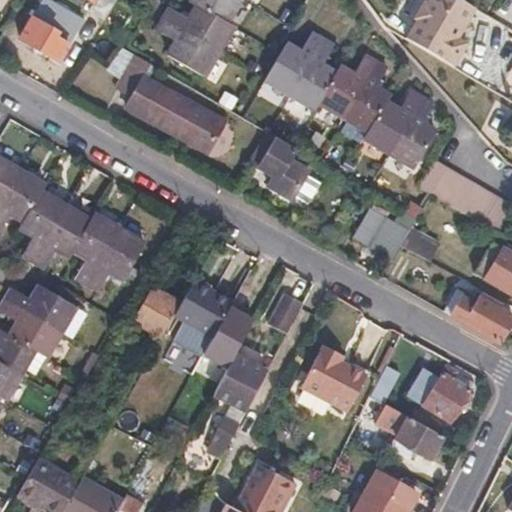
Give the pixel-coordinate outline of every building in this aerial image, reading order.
[(111,0),(90,0),(86,10),(102,18),(112,0),(111,0)] [(240,0),(191,0),(190,3),(196,6),(226,24),(240,0)] [(415,22),(405,40),(451,67),(465,45),(457,39),(475,10),(474,10),(457,0),(428,0),(426,4),(423,2),(413,20),(415,22)] [(232,28),(226,24),(196,6),(189,19),(170,8),(164,20),(218,52),(232,28)] [(55,38),(58,34),(32,19),(19,40),(58,62),(69,46),(67,45),(55,38)] [(203,77),(218,52),(164,20),(158,30),(176,41),(167,55),(203,77)] [(62,26),(58,34),(55,38),(67,45),(74,33),(62,26)] [(290,95),(321,41),(310,35),(300,52),(286,44),(265,80),(290,95)] [(333,48),(321,41),(290,95),(315,109),(319,103),(336,73),(323,65),(333,48)] [(105,69),(123,79),(130,66),(136,56),(122,47),(105,69)] [(144,78),(151,64),(136,56),(130,66),(123,79),(117,90),(132,98),(126,110),(206,153),(223,121),(144,78)] [(340,67),(336,73),(319,103),(343,117),(375,63),(363,57),(353,75),(340,67)] [(387,70),(375,63),(343,117),(369,132),(386,102),(389,96),(376,88),(387,70)] [(400,110),(386,102),(369,132),(365,138),(390,153),(422,99),(410,92),(400,110)] [(432,105),(422,99),(390,153),(415,167),(436,132),(422,124),(432,105)] [(365,138),(369,132),(343,117),(336,130),(361,144),(365,138)] [(296,152),(266,135),(249,163),(273,177),(280,181),(292,160),(296,152)] [(0,208),(21,172),(0,159),(0,208)] [(429,195),(496,234),(511,206),(511,204),(434,159),(418,188),(429,195)] [(280,181),(273,177),(266,189),(292,203),(296,197),(309,204),(320,183),(307,176),(309,171),(292,160),(280,181)] [(12,214),(25,221),(42,192),(45,186),(21,172),(0,208),(0,231),(1,232),(12,214)] [(24,254),(35,261),(67,206),(42,192),(25,221),(21,227),(35,235),(24,254)] [(373,248),(389,219),(386,218),(390,212),(374,203),(370,209),(368,208),(352,236),(373,248)] [(71,255),(74,250),(92,220),(67,206),(35,261),(46,267),(58,247),(71,255)] [(393,222),(408,231),(412,225),(415,219),(400,210),(393,222)] [(77,275),(89,283),(120,229),(95,214),(92,220),(74,250),(88,257),(77,275)] [(392,260),(400,246),(408,231),(393,222),(389,219),(373,248),(392,260)] [(408,231),(400,246),(430,262),(441,241),(412,225),(408,231)] [(120,229),(89,283),(101,290),(112,271),(125,280),(145,244),(120,229)] [(511,255),(492,244),(475,272),(511,293),(511,255)] [(233,305),(235,300),(197,278),(183,302),(177,314),(188,320),(215,336),(233,305)] [(14,289),(7,299),(62,331),(76,307),(40,286),(33,299),(14,289)] [(135,324),(162,339),(177,314),(183,302),(156,286),(135,324)] [(450,315),(463,294),(455,290),(443,311),(450,315)] [(450,315),(499,343),(511,319),(511,316),(478,297),(476,302),(463,294),(450,315)] [(288,334),(303,304),(286,295),(270,325),(288,334)] [(19,322),(11,335),(35,349),(47,357),(62,331),(7,299),(0,310),(19,322)] [(253,315),(233,305),(215,336),(205,354),(202,360),(226,371),(235,354),(253,315)] [(76,307),(62,331),(74,338),(88,313),(76,307)] [(215,336),(188,320),(178,338),(205,354),(215,336)] [(0,360),(22,373),(35,349),(11,335),(0,328),(0,360)] [(349,414),(368,377),(342,364),(345,358),(324,347),(302,389),(349,414)] [(268,372),(235,354),(226,371),(214,394),(233,405),(247,412),(268,372)] [(0,394),(6,399),(22,373),(0,360),(0,394)] [(452,421),(471,389),(453,379),(458,370),(448,365),(440,378),(425,405),(452,421)] [(425,405),(440,378),(421,367),(407,393),(425,405)] [(396,376),(384,370),(371,396),(373,397),(383,403),(396,376)] [(453,379),(471,389),(476,381),(458,370),(453,379)] [(150,402),(136,396),(130,409),(143,415),(150,402)] [(389,406),(383,403),(373,397),(361,419),(376,428),(379,423),(389,406)] [(227,417),(240,424),(247,412),(233,405),(227,417)] [(408,417),(389,406),(379,423),(400,434),(397,439),(431,458),(443,436),(440,434),(415,420),(408,417)] [(413,408),(408,417),(415,420),(440,434),(446,426),(413,408)] [(212,445),(226,452),(240,424),(227,417),(212,445)] [(45,502),(61,511),(64,511),(84,477),(87,472),(47,450),(20,494),(43,506),(45,502)] [(239,511),(276,511),(284,498),(288,500),(296,484),(259,464),(236,510),(239,511)] [(409,511),(419,494),(379,472),(356,511),(409,511)] [(346,480),(332,473),(330,477),(320,496),(335,503),(346,480)] [(118,511),(125,500),(84,477),(64,511),(118,511)] [(118,511),(140,511),(142,509),(145,503),(128,494),(125,500),(118,511)] [(284,498),(276,511),(282,511),(288,500),(284,498)]
